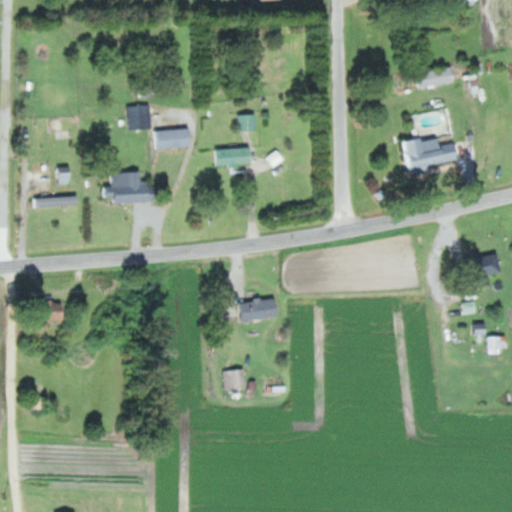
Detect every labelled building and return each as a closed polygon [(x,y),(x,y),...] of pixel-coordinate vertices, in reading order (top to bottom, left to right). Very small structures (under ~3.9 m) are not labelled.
[(153,106),(130,106),(130,129),(153,129),(153,106)] [(258,129),(258,115),(242,115),(242,129),(258,129)] [(157,129),(157,147),(193,147),(193,129),(157,129)] [(442,145),(440,136),(406,142),(411,171),(461,161),(457,143),(442,145)] [(253,165),(253,148),(218,148),(218,165),(253,165)] [(115,172),(116,202),(158,201),(158,181),(143,182),(143,172),(115,172)] [(244,319),(280,317),(279,299),(243,301),(244,319)] [(44,321),(66,321),(66,303),(44,303),(44,321)] [(476,334),(489,334),(489,324),(476,324),(476,334)] [(509,349),(509,336),(489,336),(489,349),(509,349)] [(226,371),(226,390),(249,390),(248,370),(226,371)] [(47,410),(47,398),(33,398),(33,410),(47,410)]
